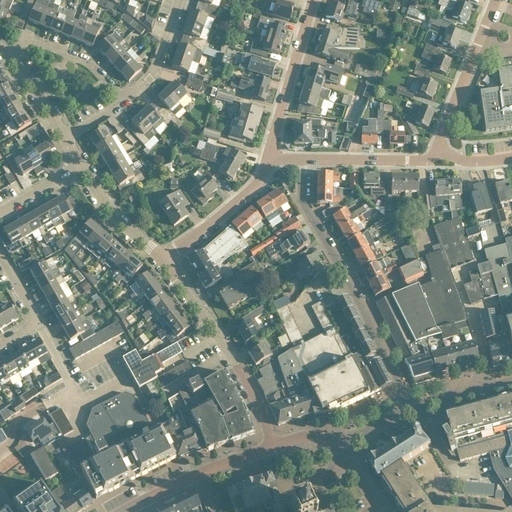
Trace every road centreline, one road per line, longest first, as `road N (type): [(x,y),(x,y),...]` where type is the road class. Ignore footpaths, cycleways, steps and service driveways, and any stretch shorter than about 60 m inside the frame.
road 1 (residential): [(304,160),(308,211),(413,406)]
road 2 (tertiary): [(270,448),(255,401),(162,260)]
road 3 (residential): [(440,161),(446,124),(495,3)]
road 4 (residential): [(266,157),(312,0)]
road 5 (residential): [(162,260),(239,198),(266,157)]
road 6 (residential): [(124,104),(89,65),(60,51),(27,38),(10,56)]
road 7 (tertiary): [(141,502),(270,448)]
road 8 (residential): [(304,160),(440,161)]
road 9 (tertiary): [(162,260),(102,206),(80,168)]
road 10 (residential): [(124,104),(154,78),(179,0)]
